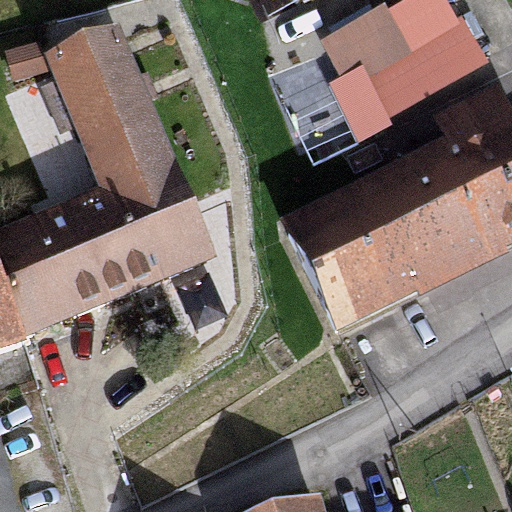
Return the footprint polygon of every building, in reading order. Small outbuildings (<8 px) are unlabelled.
[(328,0),(297,0),(303,12),(328,0)] [(401,73),(380,33),(326,61),(347,101),(401,73)] [(199,277),(108,54),(41,81),(94,217),(0,253),(0,295),(22,356),(199,277)] [(511,266),(511,160),(488,113),(437,138),(449,160),(276,247),(332,358),(511,266)] [(0,363),(22,356),(0,295),(0,363)]
